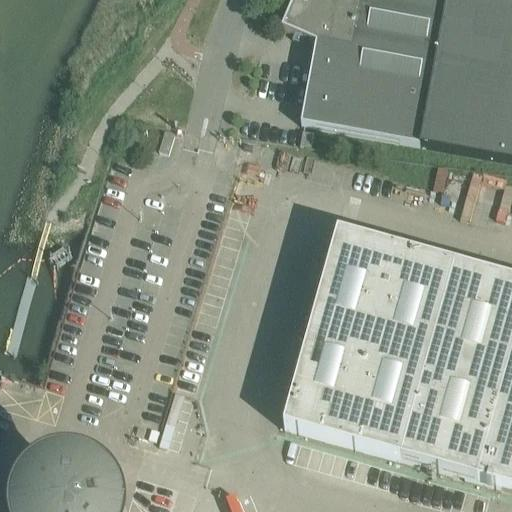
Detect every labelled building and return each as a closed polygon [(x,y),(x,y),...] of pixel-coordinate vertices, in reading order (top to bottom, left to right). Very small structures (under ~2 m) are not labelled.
[(511,0),(296,0),(282,33),(304,43),(316,48),(301,130),(511,168),(511,0)] [(300,151),(310,153),(313,138),(302,136),(300,151)] [(161,157),(168,159),(174,139),(166,137),(161,157)] [(284,435),(511,498),(511,288),(338,240),(284,435)] [(312,450),(305,477),(400,501),(407,474),(312,450)] [(118,511),(116,508),(114,505),(112,502),(107,497),(102,493),(99,491),(95,490),(89,487),(86,486),(82,485),(78,484),(75,484),(68,484),(61,485),(58,486),(54,487),(51,488),(47,490),(42,493),(38,495),(36,498),(31,502),(29,505),(26,508),(24,511),(118,511)]
